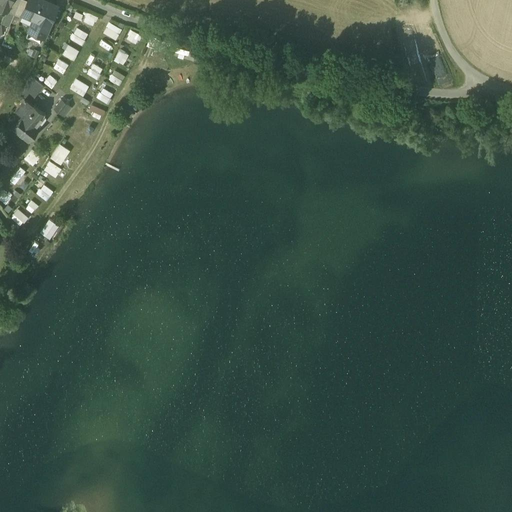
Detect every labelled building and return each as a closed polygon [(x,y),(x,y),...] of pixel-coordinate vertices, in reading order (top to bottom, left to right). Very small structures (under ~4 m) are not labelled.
[(0,0),(0,8),(7,11),(11,0),(0,0)] [(20,0),(11,0),(7,11),(14,14),(20,0)] [(26,0),(20,0),(14,14),(21,17),(23,14),(22,13),(27,0),(26,0)] [(47,1),(43,0),(27,0),(22,13),(23,14),(34,19),(35,16),(38,17),(34,26),(36,27),(46,32),(57,6),(56,5),(56,7),(46,2),(47,1)] [(100,14),(88,9),(85,18),(95,23),(100,14)] [(124,26),(111,20),(106,30),(118,37),(124,26)] [(89,34),(78,28),(73,36),(85,42),(89,34)] [(141,37),(131,31),(127,37),(138,44),(141,37)] [(171,38),(152,32),(149,44),(168,51),(171,38)] [(114,42),(102,36),(97,45),(109,51),(114,42)] [(81,49),(69,42),(65,50),(77,57),(81,49)] [(190,46),(180,43),(178,49),(189,52),(190,46)] [(134,55),(122,48),(116,57),(129,65),(134,55)] [(72,64),(59,54),(56,60),(58,62),(55,66),(66,73),(72,64)] [(100,66),(88,59),(86,64),(97,71),(100,66)] [(120,85),(126,75),(115,69),(109,78),(120,85)] [(153,74),(148,70),(139,78),(144,83),(153,74)] [(64,79),(52,71),(45,80),(57,88),(64,79)] [(44,85),(31,75),(20,95),(24,98),(25,97),(31,101),(44,85)] [(92,83),(78,75),(72,86),(89,96),(93,89),(90,86),(92,83)] [(118,91),(103,81),(100,87),(103,89),(99,93),(112,102),(118,91)] [(31,101),(25,97),(24,98),(16,109),(23,115),(12,127),(29,140),(40,127),(34,122),(43,111),(31,101)] [(72,106),(62,99),(54,108),(64,116),(72,106)] [(107,108),(93,102),(88,111),(102,118),(107,108)] [(70,122),(60,115),(50,129),(60,136),(70,122)] [(71,148),(61,141),(53,154),(63,162),(71,148)] [(42,152),(33,145),(26,154),(35,161),(42,152)] [(63,167),(52,159),(45,167),(57,175),(63,167)] [(27,174),(20,167),(13,176),(19,182),(27,174)] [(56,189),(45,182),(39,191),(50,198),(56,189)] [(16,191),(8,184),(0,192),(0,194),(8,201),(16,191)] [(37,207),(32,202),(28,205),(34,211),(37,207)] [(28,217),(21,211),(16,219),(23,225),(28,217)] [(57,226),(49,221),(44,227),(53,233),(57,226)] [(37,235),(31,244),(36,247),(41,238),(37,235)]
